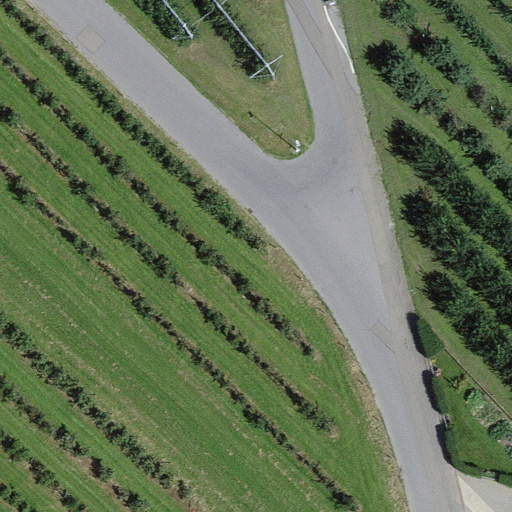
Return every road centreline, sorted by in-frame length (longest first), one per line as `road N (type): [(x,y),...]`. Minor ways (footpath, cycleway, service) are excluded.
road 1 (residential): [(365,232),(296,221),(72,0)]
road 2 (unclassified): [(433,511),(365,232)]
road 3 (unclassified): [(310,0),(365,232)]
